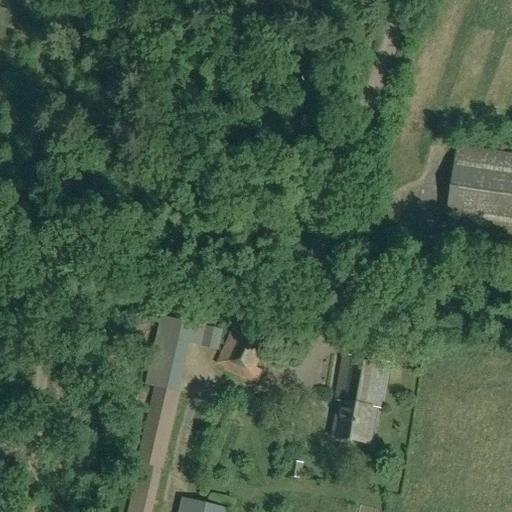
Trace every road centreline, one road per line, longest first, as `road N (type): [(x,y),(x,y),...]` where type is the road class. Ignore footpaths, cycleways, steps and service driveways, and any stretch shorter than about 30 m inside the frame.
road 1 (unclassified): [(511,318),(0,242)]
road 2 (track): [(303,286),(405,0)]
road 3 (track): [(59,250),(34,511)]
